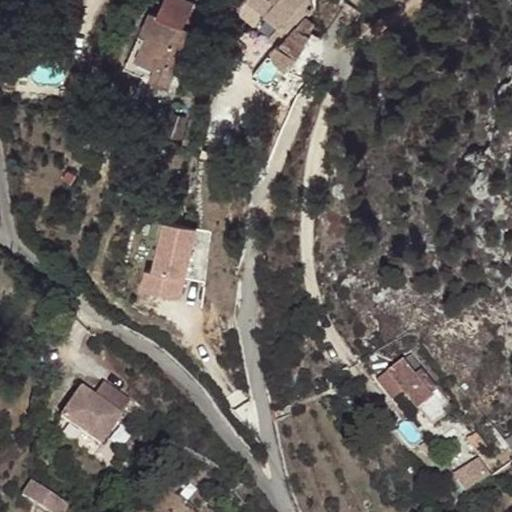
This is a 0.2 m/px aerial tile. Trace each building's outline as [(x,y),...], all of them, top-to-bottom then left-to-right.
[(158,0),(154,17),(162,19),(182,24),(189,0),(158,0)] [(275,63),(289,73),(299,79),(305,78),(317,55),(311,51),(317,42),(309,35),(312,20),(305,14),(311,8),(309,0),(277,0),(274,4),(269,0),(241,0),(241,1),(239,7),(240,10),(253,24),(256,24),(265,15),(278,26),(266,40),(275,47),(271,53),(272,60),(275,63)] [(143,28),(184,46),(192,27),(182,24),(162,19),(154,17),(149,15),(143,28)] [(128,62),(144,70),(153,73),(151,79),(166,86),(174,68),(184,46),(143,28),(128,62)] [(184,46),(174,68),(182,72),(192,49),(184,46)] [(138,145),(168,153),(171,143),(140,135),(138,145)] [(165,290),(179,298),(200,254),(169,240),(140,304),(156,311),(165,290)] [(428,413),(442,403),(405,359),(380,380),(408,416),(420,406),(428,413)] [(130,400),(102,382),(93,396),(80,388),(61,418),(102,444),(130,400)] [(480,450),(489,443),(480,430),(470,438),(480,450)] [(10,487),(47,511),(60,511),(66,504),(20,473),(10,487)]
